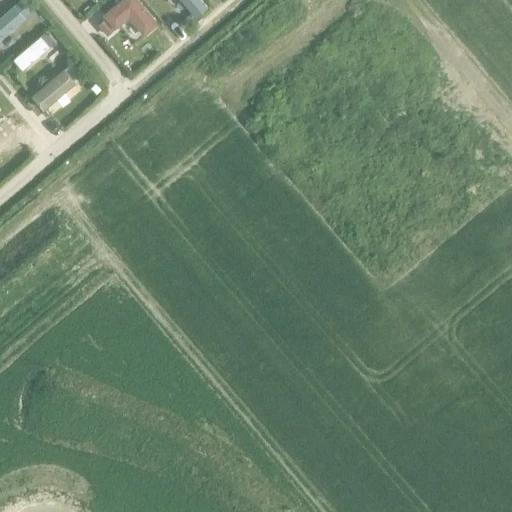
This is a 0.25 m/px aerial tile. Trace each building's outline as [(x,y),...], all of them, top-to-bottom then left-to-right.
[(0,36),(32,10),(23,0),(17,0),(0,14),(0,36)] [(63,0),(74,13),(84,5),(79,0),(63,0)] [(106,21),(99,26),(108,38),(130,20),(145,38),(159,26),(137,0),(124,0),(104,17),(106,21)] [(164,0),(177,15),(191,4),(187,0),(164,0)] [(55,43),(46,31),(12,58),(21,70),(55,43)] [(81,75),(72,63),(34,93),(44,105),(81,75)]
